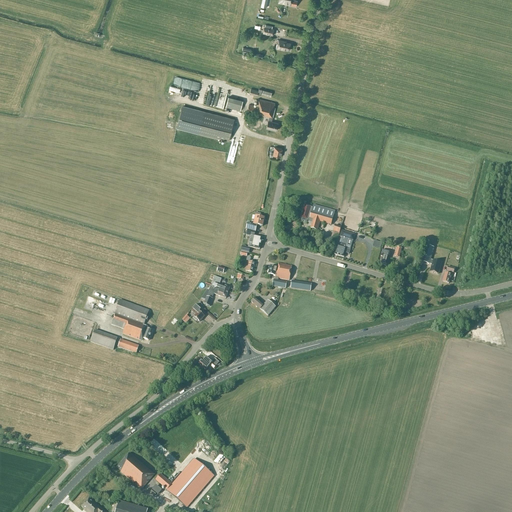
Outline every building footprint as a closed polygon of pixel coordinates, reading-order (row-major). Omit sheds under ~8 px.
[(273,35),(274,29),(265,27),(263,33),(273,35)] [(289,50),(290,43),(286,42),(278,40),(277,48),(284,50),(285,49),(289,50)] [(207,105),(213,106),(218,86),(212,85),(207,105)] [(198,103),(204,105),(208,88),(202,86),(198,103)] [(216,104),(215,107),(219,108),(222,108),(223,105),(223,104),(226,96),(227,89),(220,88),(218,94),(218,99),(216,104)] [(241,110),(244,100),(229,97),(227,106),(241,110)] [(248,112),(269,117),(269,118),(264,117),(263,121),(268,122),(267,128),(276,131),(278,123),(272,122),(273,117),(275,108),(274,107),(275,103),(258,99),(256,107),(249,105),(248,112)] [(229,141),(234,119),(182,106),(177,127),(229,141)] [(273,156),(280,157),(282,149),(275,147),(273,153),(271,152),(270,157),(273,157),(273,156)] [(317,231),(320,222),(331,226),(335,212),(314,205),(313,208),(311,207),(305,205),(301,218),(302,218),(301,219),(302,220),(303,220),(304,220),(304,219),(307,220),(306,221),(312,223),(310,229),(317,231)] [(261,214),(255,213),(254,216),(255,216),(253,224),(257,225),(262,226),(264,218),(260,217),(261,214)] [(247,223),(246,230),(255,232),(257,225),(253,224),(247,223)] [(341,227),(335,225),(333,232),(330,240),(336,242),(339,234),(341,227)] [(255,232),(247,230),(246,235),(250,236),(248,247),(260,250),(262,237),(254,236),(255,232)] [(334,255),(344,258),(345,253),(349,254),(350,250),(346,249),(346,248),(349,239),(353,241),(355,235),(341,231),(339,237),(341,237),(338,246),(337,246),(334,255)] [(425,246),(420,262),(432,265),(430,272),(438,274),(441,263),(430,260),(434,248),(425,246)] [(391,252),(382,249),(380,256),(382,257),(380,263),(386,265),(388,259),(389,259),(391,252),(390,252),(391,252)] [(251,258),(247,257),(246,261),(247,261),(245,271),(253,273),(256,263),(250,262),(251,258)] [(272,286),(275,287),(285,289),(286,283),(278,281),(278,279),(289,281),(292,266),(279,263),(278,268),(270,267),(268,274),(275,276),(274,280),(273,280),(272,286)] [(455,269),(447,267),(446,271),(447,272),(447,273),(445,273),(442,282),(449,284),(451,274),(451,273),(453,273),(455,269)] [(215,277),(211,286),(211,287),(228,293),(229,288),(218,284),(220,278),(215,277)] [(311,291),(312,284),(292,281),(291,289),(311,291)] [(203,296),(212,299),(213,294),(218,295),(218,296),(226,298),(228,293),(211,287),(211,286),(210,286),(209,291),(207,290),(203,296)] [(383,300),(385,292),(379,291),(377,298),(376,298),(375,303),(373,303),(372,306),(379,308),(381,300),(383,300)] [(212,299),(203,296),(199,301),(204,303),(203,304),(210,307),(213,299),(212,299)] [(261,304),(255,298),(251,302),(267,316),(275,307),(268,301),(264,305),(261,304)] [(142,338),(148,341),(152,331),(145,328),(146,326),(144,325),(149,311),(120,300),(115,314),(115,315),(112,325),(124,329),(122,334),(141,341),(142,338)] [(197,320),(199,322),(204,317),(199,312),(201,309),(197,305),(191,311),(196,315),(193,319),(195,321),(197,321),(197,320)] [(190,319),(186,315),(182,320),(186,324),(190,319)] [(95,331),(91,342),(113,350),(117,339),(95,331)] [(136,354),(139,346),(120,340),(118,347),(136,354)] [(212,362),(206,357),(202,361),(201,361),(200,361),(199,363),(200,364),(199,364),(206,370),(210,366),(214,369),(219,363),(215,359),(212,362)] [(206,441),(189,417),(183,421),(200,445),(206,441)] [(174,427),(169,433),(190,451),(194,447),(180,435),(182,434),(174,427)] [(164,433),(159,437),(181,459),(186,454),(164,433)] [(154,442),(150,446),(160,456),(164,452),(154,442)] [(117,468),(121,471),(121,472),(141,490),(154,474),(134,457),(129,453),(117,468)] [(214,461),(220,469),(227,463),(221,455),(214,461)] [(156,480),(168,491),(167,491),(187,508),(214,477),(194,460),(173,485),(161,475),(156,480)] [(105,511),(93,500),(92,501),(89,498),(81,507),(86,511),(85,511),(105,511)] [(146,511),(147,510),(118,502),(115,511),(146,511)]
